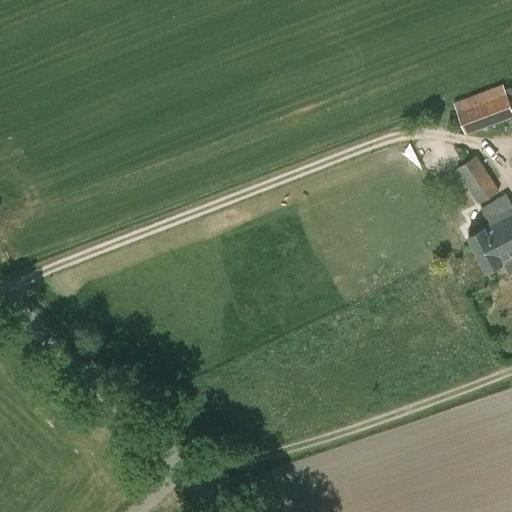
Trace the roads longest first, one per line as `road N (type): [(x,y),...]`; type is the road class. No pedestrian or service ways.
road 1 (unclassified): [(0,282),(402,127)]
road 2 (unclassified): [(183,461),(0,292)]
